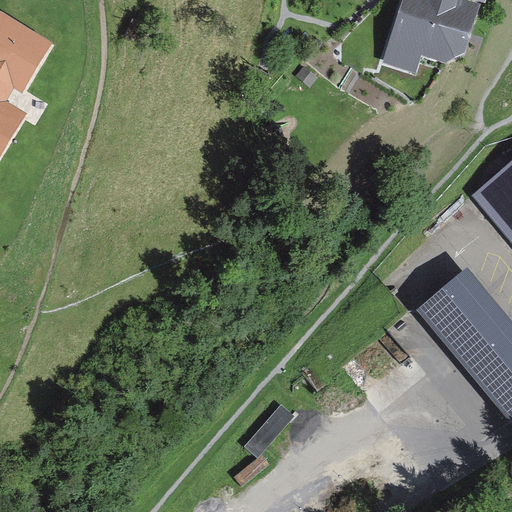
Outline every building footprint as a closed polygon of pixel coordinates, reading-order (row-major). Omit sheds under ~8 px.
[(478,13),(438,0),(408,0),(387,63),(415,72),(419,59),(445,67),(462,59),(478,13)] [(48,43),(0,14),(0,89),(15,99),(48,43)] [(15,99),(0,89),(0,147),(25,105),(15,99)] [(511,168),(481,195),(511,232),(511,168)] [(511,329),(465,274),(424,309),(511,412),(511,329)]
